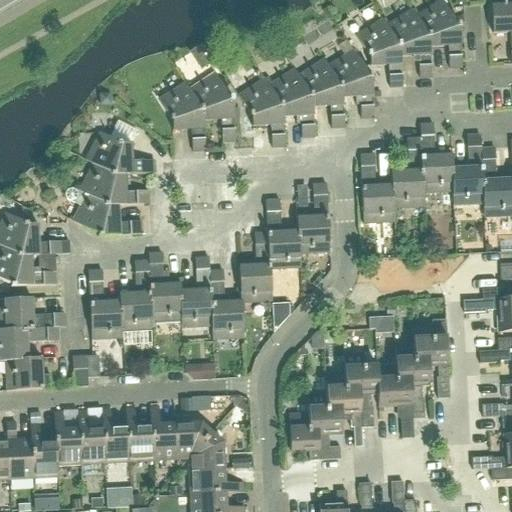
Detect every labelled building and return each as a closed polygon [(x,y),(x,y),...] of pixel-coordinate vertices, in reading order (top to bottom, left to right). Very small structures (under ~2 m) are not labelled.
[(511,0),(490,0),(492,35),(510,34),(511,67),(511,66),(511,0)] [(412,12),(411,12),(429,40),(430,57),(431,57),(431,49),(448,48),(449,71),(462,70),(460,26),(457,26),(441,2),(416,18),(412,12)] [(401,67),(401,59),(418,58),(419,80),(432,80),(431,57),(430,57),(429,40),(411,12),(386,28),(382,21),(381,22),(400,50),(401,67)] [(400,50),(381,22),(356,38),(367,57),(368,59),(369,59),(370,69),(388,68),(389,90),(402,89),(401,67),(400,50)] [(323,62),(328,69),(341,91),(342,108),(343,108),(343,100),(360,99),(361,121),(374,121),(371,76),(369,76),(353,52),(328,69),(324,62),(323,62)] [(313,117),(313,109),(330,109),(331,131),(344,130),(343,108),(342,108),(341,91),(328,69),(323,62),(299,78),(294,72),(312,100),(313,117)] [(282,110),(283,127),(284,127),(283,119),(300,118),(302,140),(314,140),(313,117),(312,100),(294,72),(269,88),(264,81),(264,82),(282,110)] [(184,86),(202,114),(203,131),(204,131),(203,123),(221,122),(222,144),(235,144),(232,99),(230,100),(214,76),(189,92),(185,85),(184,86)] [(285,149),(284,127),(283,127),(282,110),(264,82),(238,99),(249,117),(250,119),(251,119),(252,129),(270,128),(272,150),(285,149)] [(202,114),(184,86),(158,102),(170,120),(170,123),(172,123),(173,133),(191,132),(192,154),(205,153),(204,131),(203,131),(202,114)] [(420,141),(423,209),(424,209),(423,195),(452,194),(453,208),(451,158),(434,159),(433,127),(420,127),(420,141)] [(132,176),(132,177),(155,176),(154,163),(132,164),(131,145),(121,146),(121,144),(119,144),(100,134),(86,162),(115,177),(132,176)] [(452,158),(451,158),(453,208),(483,206),(484,220),(481,151),(480,138),(467,138),(468,171),(453,171),(452,158)] [(420,141),(406,142),(408,174),(391,174),(394,224),(394,211),(423,209),(420,141)] [(511,218),(511,174),(511,175),(511,178),(511,181),(496,183),(495,151),(481,151),(484,220),(511,218)] [(394,224),(391,174),(391,188),(375,189),(374,157),(360,158),(363,226),(394,224)] [(126,207),(126,208),(148,206),(148,193),(125,195),(124,177),(132,177),(132,176),(115,177),(86,162),(85,163),(92,166),(79,193),(109,208),(126,207)] [(326,187),(312,187),(314,219),(297,220),(300,270),(299,256),(330,255),(326,187)] [(98,239),(142,237),(141,224),(119,225),(118,208),(126,208),(126,207),(109,208),(79,193),(78,193),(71,189),(70,190),(68,190),(67,191),(66,192),(65,193),(65,194),(65,195),(65,197),(65,198),(66,199),(81,207),(72,224),(98,237),(98,239)] [(268,235),(271,304),(272,304),(270,272),(300,270),(297,220),(296,220),(297,234),(281,235),(279,203),(265,204),(267,236),(268,235)] [(144,221),(143,210),(124,211),(125,222),(144,221)] [(39,257),(39,258),(61,257),(61,244),(38,245),(37,227),(28,227),(27,225),(25,225),(6,216),(0,226),(0,247),(22,258),(39,257)] [(267,236),(254,236),(256,268),(239,269),(239,272),(243,340),(242,305),(271,304),(268,235),(267,236)] [(69,243),(68,243),(61,244),(61,257),(69,257),(69,243)] [(11,290),(55,287),(54,274),(32,275),(31,258),(39,258),(39,257),(22,258),(0,247),(0,281),(10,287),(11,290)] [(182,330),(180,287),(163,287),(162,256),(148,256),(149,263),(148,263),(152,332),(152,325),(181,323),(181,330),(182,330)] [(208,260),(195,261),(196,293),(181,294),(180,287),(182,330),(211,328),(212,342),(213,342),(209,274),(208,260)] [(148,263),(134,264),(136,296),(120,297),(122,340),(123,340),(122,333),(152,332),(148,263)] [(511,281),(511,269),(500,270),(501,283),(511,281)] [(239,272),(240,304),(224,305),(223,273),(209,274),(213,342),(243,340),(239,272)] [(122,340),(120,297),(119,297),(119,304),(103,305),(102,273),(88,274),(91,342),(122,340)] [(482,302),(493,302),(493,303),(511,301),(511,290),(502,291),(502,289),(482,291),(482,302)] [(0,332),(58,330),(65,329),(64,316),(32,318),(31,301),(0,302),(0,332)] [(511,301),(493,303),(493,302),(482,302),(463,303),(464,315),(484,314),(484,313),(498,312),(499,335),(511,334),(511,301)] [(412,328),(413,347),(414,347),(415,361),(428,360),(428,367),(429,367),(438,367),(438,380),(436,380),(437,401),(449,400),(445,322),(432,323),(432,327),(412,328)] [(0,363),(28,362),(41,361),(41,360),(27,361),(27,345),(59,343),(58,330),(0,332),(0,363)] [(511,340),(497,342),(498,353),(508,353),(511,353),(511,340)] [(412,421),(413,421),(424,421),(423,400),(422,400),(421,387),(430,386),(429,367),(428,367),(428,360),(415,361),(414,347),(413,347),(394,348),(395,367),(396,367),(397,381),(410,380),(411,411),(412,411),(412,421)] [(479,366),(500,365),(500,363),(511,362),(511,353),(508,353),(498,353),(479,354),(479,366)] [(361,430),(373,430),(372,409),(370,409),(370,396),(377,395),(378,395),(377,368),(364,369),(363,356),(343,357),(344,376),(345,376),(345,390),(359,389),(360,420),(361,420),(361,430)] [(74,390),(88,389),(86,359),(72,360),(74,390)] [(41,361),(28,362),(0,363),(5,364),(6,394),(50,391),(49,377),(42,378),(41,361)] [(395,367),(377,368),(378,395),(377,395),(378,408),(401,407),(402,420),(400,420),(402,441),(413,440),(413,421),(412,421),(412,411),(411,411),(410,380),(397,381),(396,367),(395,367)] [(362,449),(361,430),(361,420),(360,420),(359,389),(345,390),(345,376),(344,376),(325,377),(326,396),(327,396),(327,410),(340,409),(341,416),(350,416),(351,429),(352,429),(353,450),(362,449)] [(308,416),(309,430),(317,430),(318,452),(319,452),(319,463),(340,462),(339,450),(329,450),(328,436),(342,436),(341,416),(340,409),(327,410),(327,396),(326,396),(307,397),(308,416)] [(511,407),(502,408),(502,407),(482,408),(482,420),(501,419),(511,418),(511,417),(511,407)] [(151,427),(152,463),(176,462),(175,426),(160,427),(159,409),(149,410),(150,428),(151,427)] [(126,429),(127,429),(128,465),(152,463),(151,427),(150,428),(136,428),(135,411),(125,411),(126,429)] [(127,429),(126,429),(112,429),(111,412),(101,412),(102,430),(103,430),(104,466),(128,465),(127,429)] [(77,414),(78,431),(79,431),(80,467),(104,466),(103,430),(102,430),(88,431),(87,413),(77,414)] [(53,415),(55,444),(56,468),(57,468),(80,467),(79,431),(78,431),(64,432),(63,414),(53,415)] [(319,452),(318,452),(317,430),(309,430),(308,416),(289,417),(291,453),(309,452),(309,463),(319,463),(319,452)] [(511,417),(511,418),(501,419),(502,431),(511,430),(511,417)] [(6,425),(7,443),(9,482),(33,481),(31,441),(16,442),(15,425),(6,425)] [(201,425),(175,426),(176,462),(187,462),(212,435),(201,425)] [(30,427),(31,441),(33,481),(58,480),(57,468),(56,468),(55,444),(40,444),(39,427),(30,427)] [(222,444),(212,435),(187,462),(188,473),(224,471),(223,444),(222,444)] [(511,436),(504,437),(505,460),(492,461),(492,459),(471,460),(472,472),(491,471),(501,470),(511,469),(511,436)] [(7,443),(0,443),(0,482),(9,482),(7,443)] [(511,469),(501,470),(491,471),(491,483),(511,481),(511,480),(511,479),(511,469)] [(188,473),(189,497),(225,495),(243,494),(243,485),(225,486),(224,471),(188,473)] [(109,511),(109,477),(88,477),(87,511),(109,511)] [(403,511),(403,503),(403,484),(391,485),(392,505),(393,505),(393,511),(376,511),(376,492),(371,492),(370,492),(370,511),(403,511)] [(360,511),(370,511),(370,492),(371,492),(370,486),(358,486),(359,507),(361,507),(360,511)] [(336,506),(318,507),(318,511),(346,511),(346,493),(336,494),(336,506)] [(225,495),(189,497),(190,511),(243,511),(244,509),(226,510),(225,495)] [(415,511),(415,503),(403,503),(403,511),(415,511)]
